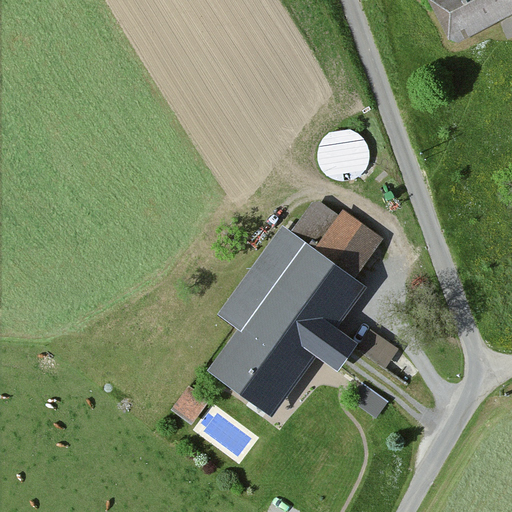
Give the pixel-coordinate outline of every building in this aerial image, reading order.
[(511,0),(429,0),(453,47),(511,16),(511,0)] [(325,132),(323,174),(365,176),(367,134),(325,132)] [(341,222),(317,204),(294,235),(289,230),(224,318),(244,332),(214,372),(275,417),(320,356),(346,375),(363,353),(387,370),(399,354),(373,335),(364,347),(342,331),(373,290),(361,281),(389,244),(347,213),(341,222)] [(377,415),(389,399),(362,379),(350,396),(377,415)] [(175,413),(196,427),(211,404),(191,391),(175,413)]
